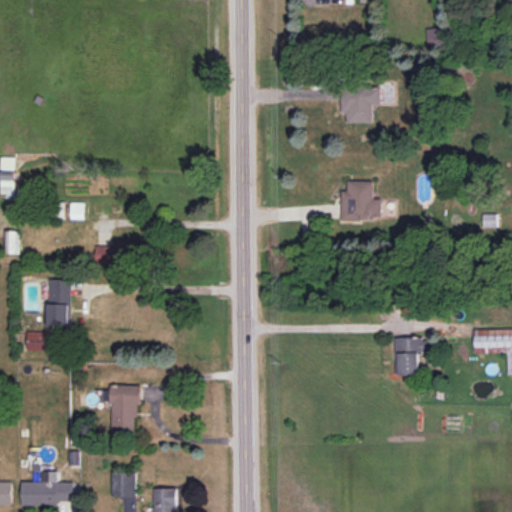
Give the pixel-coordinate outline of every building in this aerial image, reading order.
[(348,123),(374,122),(374,105),(382,104),(382,84),(342,85),(343,113),(347,113),(348,123)] [(16,157),(2,157),(2,168),(15,169),(16,157)] [(342,219),(382,219),(382,198),(374,198),(375,181),(349,180),(348,191),(343,191),(342,219)] [(86,203),(71,202),(71,219),(86,219),(86,203)] [(20,253),(19,230),(5,231),(5,253),(20,253)] [(96,245),(96,262),(137,263),(137,242),(118,242),(118,246),(96,245)] [(49,326),(72,327),(73,279),(50,279),(49,326)] [(508,375),(511,374),(511,328),(474,329),(475,353),(508,353),(508,375)] [(28,350),(58,351),(59,332),(28,331),(28,350)] [(396,338),(397,376),(420,375),(420,352),(430,352),(429,337),(396,338)] [(112,432),(139,432),(139,384),(112,384),(112,432)] [(22,504),(75,504),(76,481),(57,481),(57,471),(42,471),(42,481),(22,481),(22,504)] [(137,472),(113,472),(112,496),(137,496),(137,472)] [(0,505),(13,505),(13,481),(0,481),(0,505)] [(155,488),(155,511),(178,511),(178,487),(155,488)]
